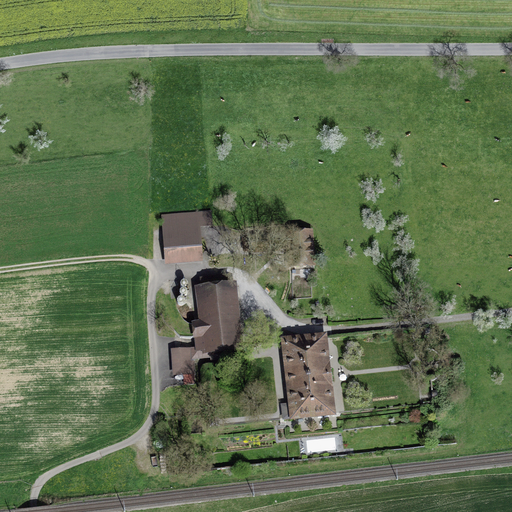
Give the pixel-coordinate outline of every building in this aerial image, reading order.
[(201,258),(198,214),(164,217),(168,261),(201,258)] [(341,227),(341,236),(351,236),(351,227),(341,227)] [(243,239),(244,252),(289,248),(290,266),(312,264),(310,234),(243,239)] [(195,338),(196,351),(197,360),(204,359),(203,353),(244,349),(237,280),(233,280),(232,274),(199,277),(200,285),(195,286),(198,321),(191,322),(193,338),(195,338)] [(282,406),(284,419),(333,413),(324,337),(285,342),(292,405),(282,406)] [(194,360),(197,360),(196,351),(194,351),(194,347),(171,349),(173,376),(195,374),(194,360)]
